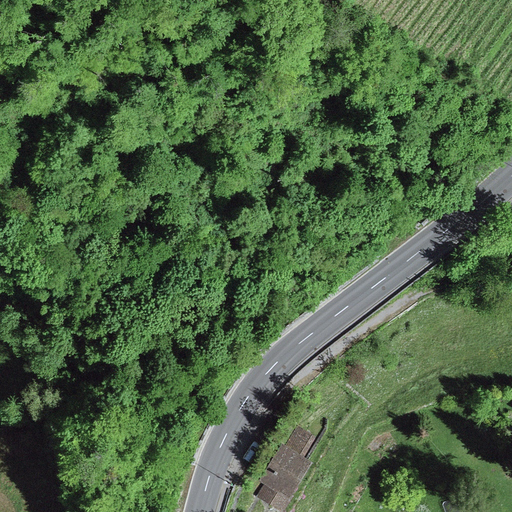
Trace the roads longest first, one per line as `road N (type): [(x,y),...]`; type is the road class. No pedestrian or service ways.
road 1 (secondary): [(199,511),(222,444),(278,363),(511,175)]
road 2 (track): [(222,444),(390,309),(440,285),(511,269)]
